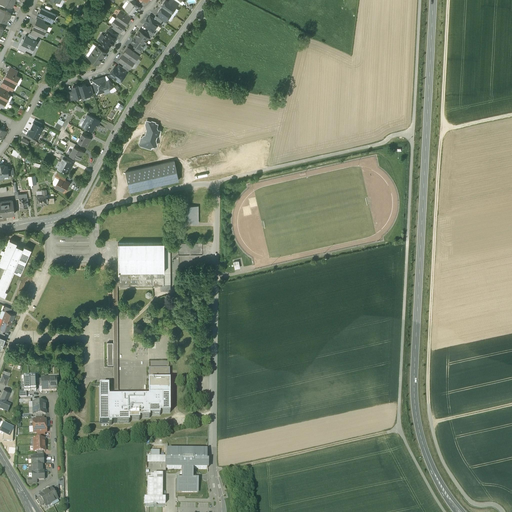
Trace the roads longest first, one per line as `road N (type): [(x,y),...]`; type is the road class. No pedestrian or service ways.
road 1 (track): [(448,0),(428,404),(443,464),(469,500),(500,511)]
road 2 (track): [(444,511),(404,442),(398,412),(420,0)]
road 3 (secondary): [(459,511),(426,453),(413,379),(433,0)]
road 4 (residential): [(221,511),(214,475),(217,180)]
road 5 (tertiary): [(205,0),(145,80),(74,207)]
road 6 (track): [(217,180),(412,132)]
road 7 (residential): [(17,125),(39,86),(101,69),(154,0)]
road 8 (track): [(214,473),(400,430)]
road 9 (residential): [(74,207),(88,211),(217,180)]
road 10 (residential): [(49,251),(0,369)]
